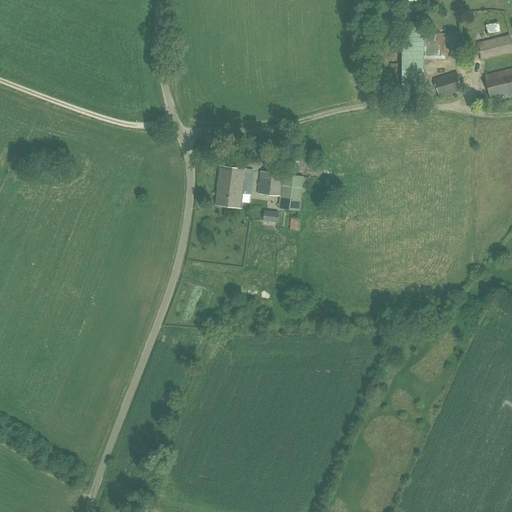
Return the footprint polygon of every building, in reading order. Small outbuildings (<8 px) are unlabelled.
[(486,25),(488,35),(501,32),(498,22),(486,25)] [(477,44),(481,59),(511,51),(511,45),(509,35),(477,44)] [(511,69),(485,76),(491,100),(511,95),(511,69)] [(433,80),(440,98),(463,90),(456,72),(433,80)] [(220,166),(216,205),(241,208),(242,200),(250,201),(253,170),(245,169),(220,166)] [(261,171),(258,193),(280,196),(279,208),(299,211),(303,176),(261,171)] [(264,211),(264,221),(278,223),(279,212),(264,211)] [(290,217),(290,230),(299,230),(300,218),(290,217)]
